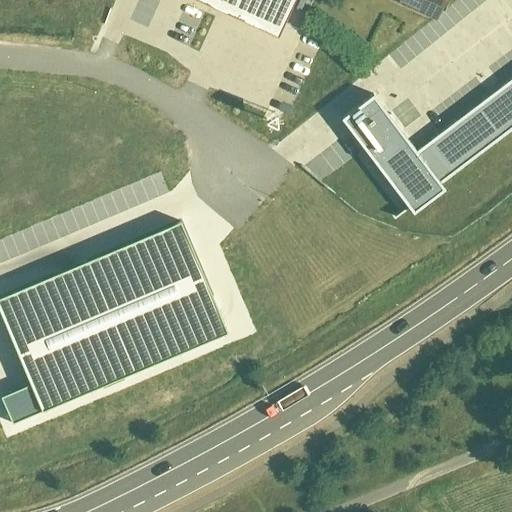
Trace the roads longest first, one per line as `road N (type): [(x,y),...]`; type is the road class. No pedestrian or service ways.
road 1 (primary): [(108,511),(180,479),(326,389),(511,262)]
road 2 (unclassified): [(0,56),(131,78),(271,177)]
